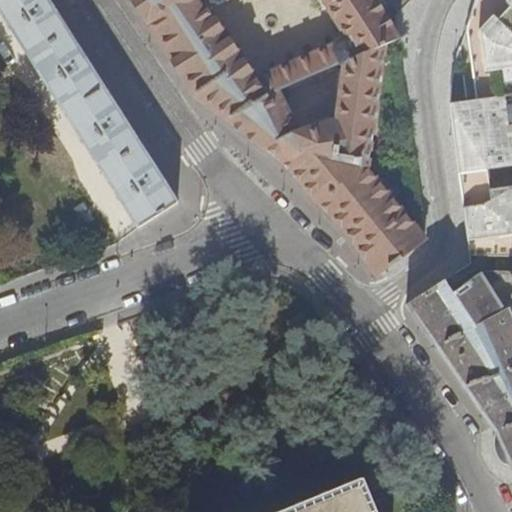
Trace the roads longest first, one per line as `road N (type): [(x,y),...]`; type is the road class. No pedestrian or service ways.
road 1 (residential): [(364,312),(438,257),(447,238),(424,84),(432,27),(445,0)]
road 2 (residential): [(280,228),(0,324)]
road 3 (residential): [(280,228),(201,149),(94,0)]
road 4 (residential): [(489,511),(452,440),(364,312)]
